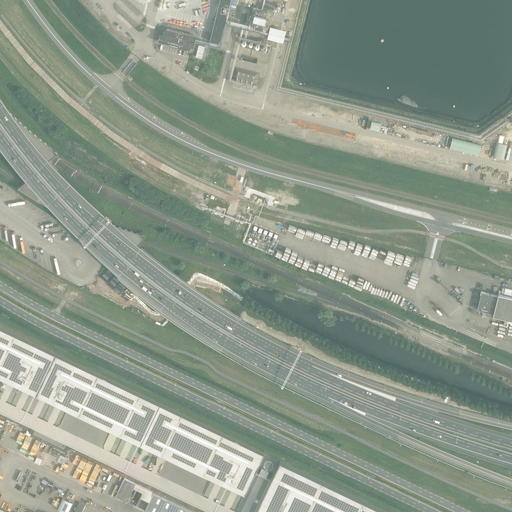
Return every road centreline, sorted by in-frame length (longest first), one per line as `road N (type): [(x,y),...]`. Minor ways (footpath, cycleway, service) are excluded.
road 1 (secondary): [(464,511),(0,284)]
road 2 (secondary): [(0,299),(434,511)]
road 3 (motorway): [(0,132),(70,217),(165,300),(330,393)]
road 4 (motorway): [(310,370),(199,309),(141,266),(62,191),(0,114)]
road 5 (secondary): [(329,189),(203,150),(152,123),(88,73),(26,0)]
road 6 (motorway): [(511,444),(310,370)]
road 7 (motorway): [(511,427),(310,370)]
road 8 (motorway): [(330,393),(385,428),(511,480)]
road 9 (motorway): [(330,393),(511,458)]
road 10 (secondary): [(329,189),(511,241)]
road 11 (secondary): [(511,231),(329,189)]
